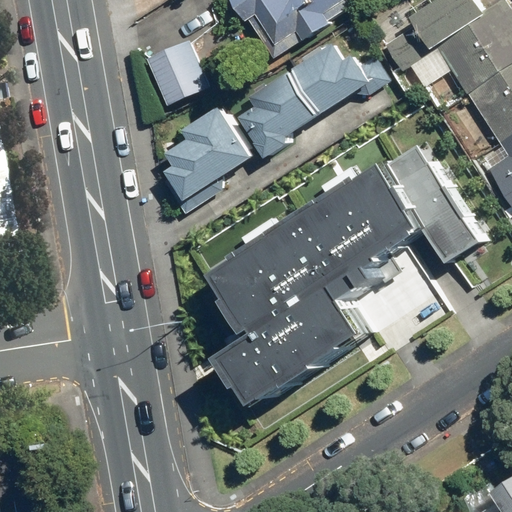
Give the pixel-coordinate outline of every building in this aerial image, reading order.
[(366,0),(241,0),(279,58),(367,1),(366,0)] [(408,70),(444,47),(511,151),(511,156),(494,168),(511,195),(511,1),(511,0),(506,0),(490,11),(482,0),(442,0),(417,17),(421,23),(391,43),(408,70)] [(192,44),(154,60),(172,105),(211,89),(192,44)] [(335,47),(300,69),(330,117),(365,95),(335,47)] [(285,74),(244,101),(258,123),(243,133),(261,161),(318,123),(285,74)] [(217,117),(168,146),(183,171),(171,179),(187,206),(248,170),(217,117)] [(231,276),(269,336),(236,357),(266,404),(388,325),(363,287),(443,235),(462,265),(496,243),(434,146),(231,276)] [(0,158),(0,254),(16,252),(0,158)] [(511,511),(511,494),(502,501),(509,511),(511,511)]
